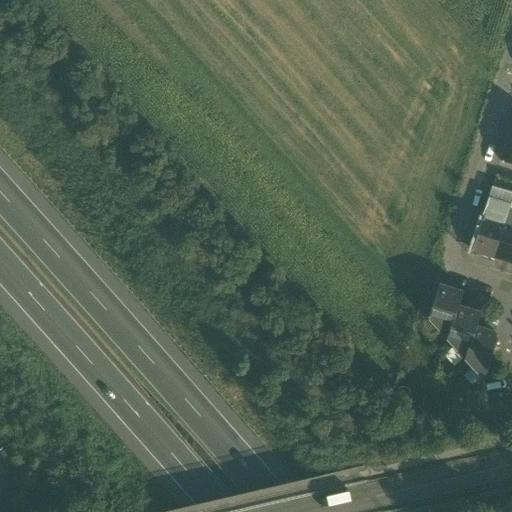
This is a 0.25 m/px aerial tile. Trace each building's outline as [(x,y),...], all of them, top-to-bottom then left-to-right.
[(511,139),(507,138),(501,160),(511,163),(511,139)] [(510,204),(488,198),(482,217),(504,223),(508,210),(510,204)] [(504,223),(493,258),(511,263),(511,198),(510,204),(508,210),(504,223)] [(504,223),(482,217),(472,251),(493,258),(504,223)] [(463,291),(428,280),(419,308),(447,338),(457,304),(459,305),(463,291)] [(459,305),(457,304),(447,338),(465,358),(475,325),(477,326),(481,312),(459,305)] [(477,326),(475,325),(465,358),(484,380),(497,339),(495,331),(477,326)]
